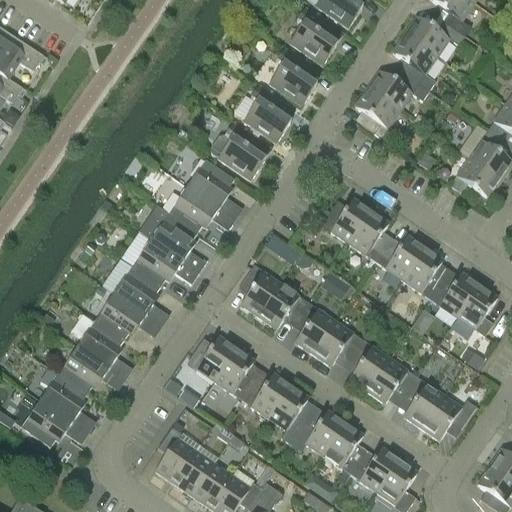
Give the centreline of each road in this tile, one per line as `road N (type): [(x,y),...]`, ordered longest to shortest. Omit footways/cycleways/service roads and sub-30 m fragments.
road 1 (residential): [(445,466),(199,304)]
road 2 (residential): [(161,511),(117,481),(106,454),(199,304)]
road 3 (residential): [(199,304),(307,139)]
road 4 (residential): [(475,242),(307,139)]
road 5 (residential): [(307,139),(403,0)]
